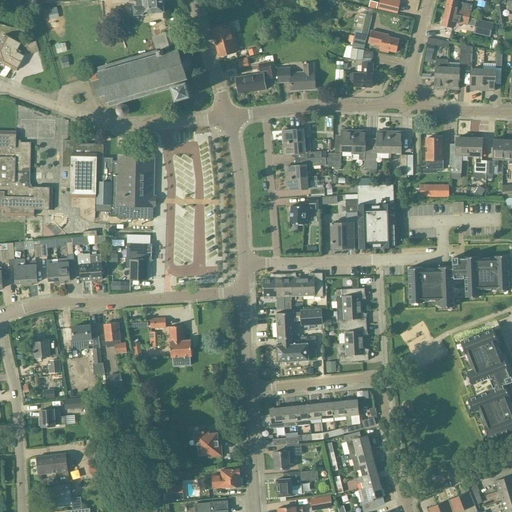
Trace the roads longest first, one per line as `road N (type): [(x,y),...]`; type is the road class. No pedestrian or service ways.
road 1 (residential): [(0,319),(48,303),(244,291)]
road 2 (residential): [(229,116),(122,127),(0,87)]
road 3 (residential): [(276,262),(442,258),(441,222)]
road 4 (residential): [(22,511),(18,415),(0,319)]
road 5 (residential): [(276,262),(265,111)]
road 6 (residential): [(243,264),(229,116)]
road 7 (residential): [(247,389),(378,380)]
road 8 (residential): [(256,511),(247,389)]
road 9 (unclassified): [(229,116),(194,0)]
